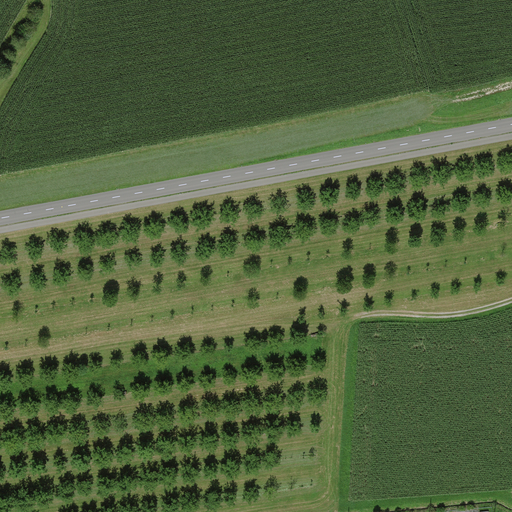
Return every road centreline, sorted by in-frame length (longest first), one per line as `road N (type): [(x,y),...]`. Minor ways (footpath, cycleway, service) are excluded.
road 1 (tertiary): [(0,219),(511,125)]
road 2 (track): [(511,300),(454,314),(355,316)]
